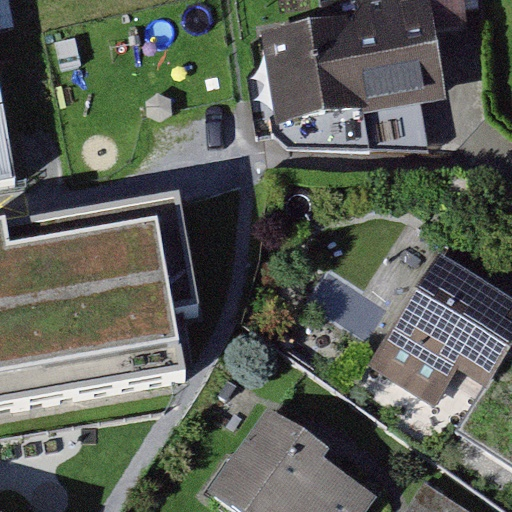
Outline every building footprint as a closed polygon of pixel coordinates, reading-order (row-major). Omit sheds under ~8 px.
[(431,4),(274,28),(290,132),(447,108),(431,4)] [(0,413),(201,380),(171,207),(29,230),(0,58),(0,413)] [(494,396),(511,368),(511,303),(448,260),(376,365),(443,411),(466,377),(494,396)] [(388,511),(392,508),(282,424),(224,501),(238,511),(388,511)] [(465,511),(420,489),(408,511),(465,511)]
